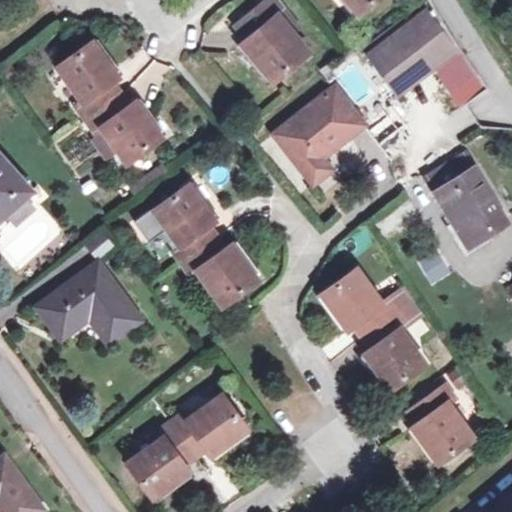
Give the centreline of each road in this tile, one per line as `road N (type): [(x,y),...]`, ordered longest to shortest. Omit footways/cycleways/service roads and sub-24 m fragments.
road 1 (residential): [(246,511),(330,453),(338,431),(284,312),(309,258),(286,210)]
road 2 (residential): [(111,511),(0,358)]
road 3 (unclassified): [(445,0),(511,107)]
